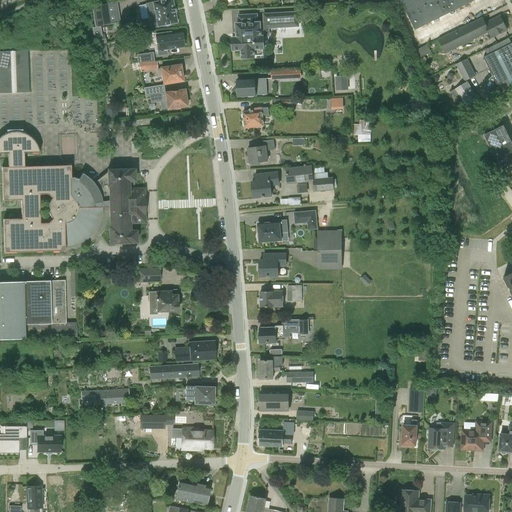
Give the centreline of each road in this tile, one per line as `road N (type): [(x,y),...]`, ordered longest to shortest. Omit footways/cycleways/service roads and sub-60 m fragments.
road 1 (tertiary): [(242,463),(234,258),(191,0)]
road 2 (residential): [(511,473),(242,463)]
road 3 (residential): [(0,468),(242,463)]
road 4 (unknown): [(168,245),(11,263)]
